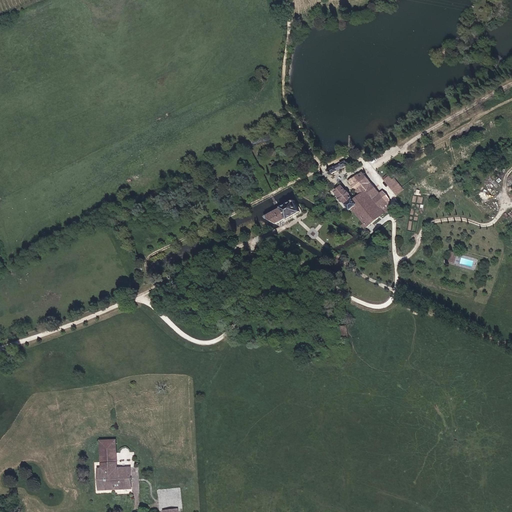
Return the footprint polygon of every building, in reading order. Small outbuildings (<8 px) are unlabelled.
[(348,160),(329,166),(332,173),(350,167),(348,160)] [(384,171),(398,189),(405,184),(391,166),(384,171)] [(360,224),(383,206),(373,194),(380,189),(363,168),(349,179),(362,194),(356,199),(358,200),(350,207),(359,218),(356,220),(360,224)] [(356,199),(343,184),(335,191),(348,208),(350,207),(358,200),(356,199)] [(380,189),(373,194),(383,206),(386,203),(387,198),(380,189)] [(279,223),(303,210),(297,198),(268,213),(279,223)] [(111,472),(111,469),(134,468),(134,465),(119,466),(116,441),(113,441),(113,440),(112,439),(111,438),(110,438),(109,438),(108,439),(107,440),(107,442),(104,442),(106,467),(101,467),(101,473),(111,472)] [(111,472),(101,473),(103,491),(134,488),(135,488),(134,468),(111,469),(111,472)]
